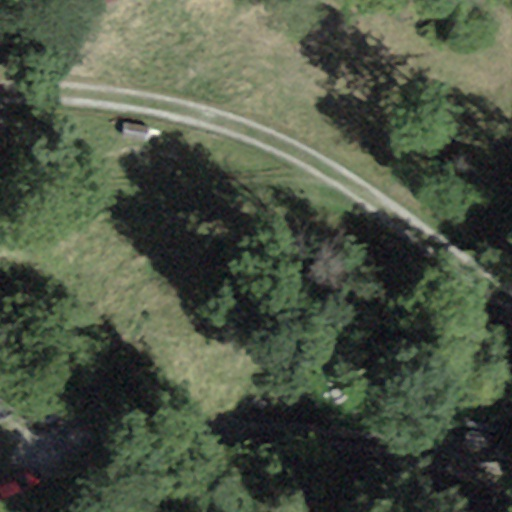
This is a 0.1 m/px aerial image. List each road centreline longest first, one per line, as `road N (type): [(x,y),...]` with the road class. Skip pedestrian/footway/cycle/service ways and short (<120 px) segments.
road 1 (track): [(511,309),(301,163),(16,92)]
road 2 (track): [(60,511),(38,446),(300,433),(511,443)]
